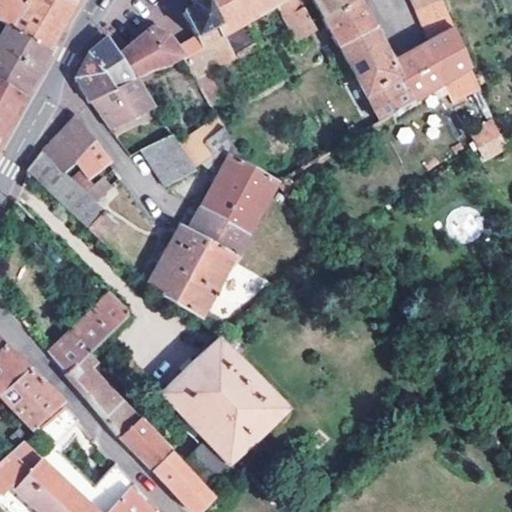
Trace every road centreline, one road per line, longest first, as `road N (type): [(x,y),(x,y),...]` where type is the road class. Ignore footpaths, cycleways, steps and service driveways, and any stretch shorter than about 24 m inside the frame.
road 1 (residential): [(174,511),(0,324)]
road 2 (tertiary): [(100,0),(0,181)]
